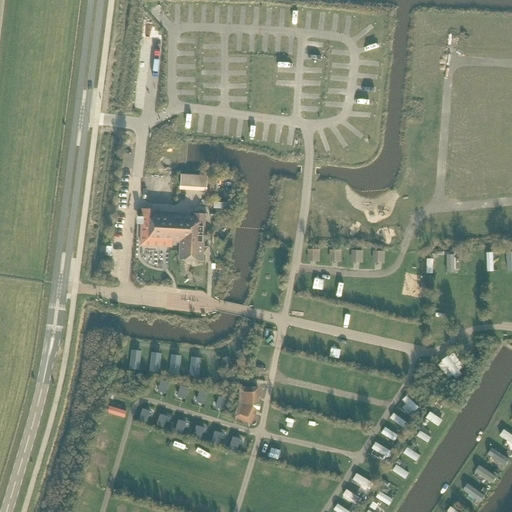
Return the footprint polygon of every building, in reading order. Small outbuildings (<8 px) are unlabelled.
[(206,189),(207,177),(180,176),(180,188),(206,189)] [(170,248),(170,243),(172,244),(175,240),(181,241),(180,261),(203,262),(204,256),(205,215),(194,214),(194,217),(153,216),(153,212),(142,211),(141,247),(170,248)] [(309,259),(318,259),(318,251),(309,250),(309,259)] [(331,259),(339,259),(339,251),(331,251),(331,259)] [(361,252),(352,252),(352,260),(361,261),(361,252)] [(490,272),(497,272),(497,252),(489,252),(490,272)] [(383,253),(374,253),(374,261),(383,261),(383,253)] [(240,361),(249,355),(243,348),(236,353),(238,355),(237,356),(240,361)] [(134,370),(144,370),(145,351),(135,350),(134,370)] [(163,374),(166,354),(156,353),(153,372),(163,374)] [(454,353),(449,357),(450,358),(443,364),(442,362),(437,366),(448,380),(453,376),(455,379),(462,374),(460,371),(465,367),(454,353)] [(184,375),(185,356),(174,356),(173,375),(184,375)] [(222,368),(232,365),(230,357),(221,359),(222,362),(220,362),(222,368)] [(203,378),(205,359),(195,358),(193,377),(203,378)] [(239,387),(239,403),(233,418),(251,425),(258,408),(258,387),(239,387)] [(418,412),(422,407),(410,395),(406,400),(418,412)] [(113,407),(111,414),(129,418),(130,410),(113,407)] [(442,427),(447,420),(434,411),(429,418),(442,427)] [(398,413),(393,419),(408,429),(412,422),(398,413)] [(398,443),(403,435),(389,426),(384,433),(398,443)] [(511,431),(507,429),(502,437),(511,442),(511,431)] [(423,431),(420,436),(431,444),(435,438),(423,431)] [(109,450),(116,453),(119,444),(112,441),(109,450)] [(374,450),(392,459),(397,451),(379,441),(374,450)] [(410,448),(407,455),(421,461),(424,455),(410,448)] [(361,472),(356,480),(373,489),(377,482),(361,472)] [(382,492),(379,498),(394,506),(397,499),(382,492)]
